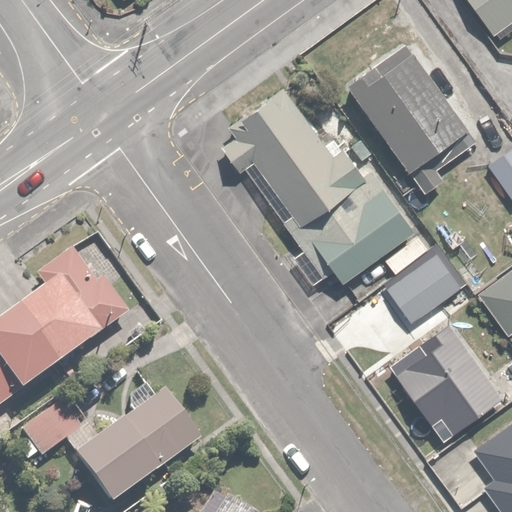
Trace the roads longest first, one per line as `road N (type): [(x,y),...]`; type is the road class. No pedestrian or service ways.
road 1 (residential): [(102,116),(384,511)]
road 2 (tertiary): [(262,0),(102,116)]
road 3 (residential): [(23,0),(102,116)]
road 4 (tertiary): [(102,116),(0,190)]
